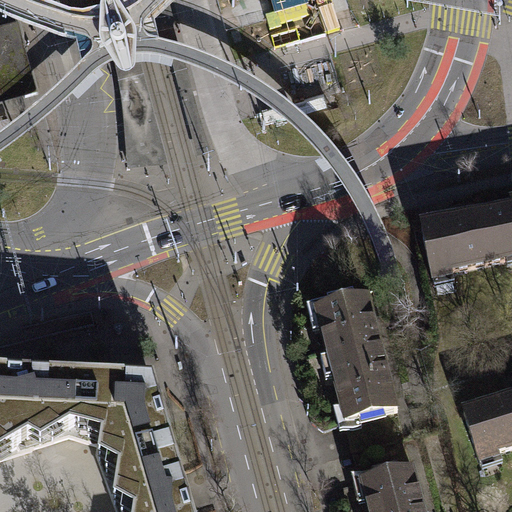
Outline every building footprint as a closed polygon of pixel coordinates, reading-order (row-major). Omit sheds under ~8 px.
[(118,103),(124,172),(164,168),(119,0),(92,0),(115,85),(118,103)] [(151,0),(194,160),(206,157),(164,0),(151,0)] [(268,30),(282,26),(281,23),(309,14),(306,5),(309,5),(307,0),(270,0),(275,13),(264,16),(268,30)] [(14,24),(0,27),(0,103),(33,94),(14,24)] [(274,103),(329,89),(326,79),(271,94),(274,103)] [(511,210),(422,231),(432,279),(507,263),(505,256),(511,254),(511,210)] [(312,316),(341,427),(393,413),(364,302),(312,316)] [(4,380),(0,379),(0,456),(4,460),(65,440),(70,441),(61,424),(59,413),(67,411),(68,383),(4,380)] [(124,385),(68,383),(67,411),(59,413),(61,424),(70,441),(98,450),(97,456),(117,463),(114,484),(143,485),(146,469),(172,462),(150,386),(124,385)] [(511,399),(463,415),(477,460),(511,448),(511,399)] [(186,511),(172,462),(146,469),(143,485),(114,484),(112,500),(132,506),(131,511),(186,511)] [(360,484),(367,511),(423,511),(412,470),(360,484)]
